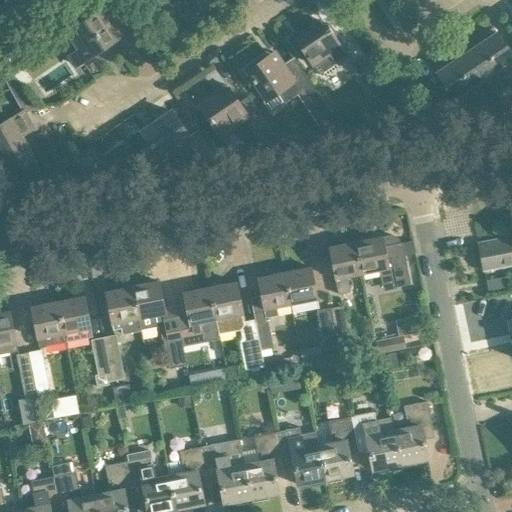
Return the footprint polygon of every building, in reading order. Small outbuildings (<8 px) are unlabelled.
[(72,0),(86,20),(67,32),(78,49),(69,55),(76,65),(117,38),(95,5),(102,0),(72,0)] [(349,59),(350,58),(328,26),(325,28),(320,20),(319,21),(319,22),(296,38),(322,77),(339,66),(336,62),(347,55),(349,59)] [(489,87),(504,77),(498,67),(511,57),(511,55),(496,32),(466,52),(483,77),(489,87)] [(274,52),(247,70),(253,78),(251,79),(254,83),(255,82),(267,99),(280,90),(288,101),(300,92),(274,52)] [(447,89),(436,97),(449,116),(464,114),(453,97),(483,77),(466,52),(436,72),(447,89)] [(374,96),(386,88),(368,61),(356,69),(374,96)] [(15,71),(4,77),(16,100),(29,92),(15,71)] [(252,132),(263,148),(280,145),(248,96),(238,102),(226,85),(211,95),(214,98),(200,107),(219,135),(234,125),(239,134),(248,134),(252,132)] [(328,137),(345,134),(316,91),(303,100),(328,137)] [(0,124),(0,156),(8,172),(33,158),(20,135),(33,128),(24,111),(0,124)] [(187,141),(199,159),(216,156),(198,129),(188,136),(171,111),(141,131),(160,159),(187,141)] [(74,160),(48,174),(54,183),(84,178),(74,160)] [(511,236),(478,243),(484,270),(511,264),(511,209),(511,210),(511,215),(511,236)] [(384,292),(411,287),(402,245),(400,245),(399,239),(392,235),(382,237),(382,236),(356,242),(361,273),(379,270),(384,292)] [(356,242),(329,247),(338,295),(350,292),(347,276),(361,273),(356,242)] [(310,267),(283,273),(291,312),(292,312),(290,304),(316,298),(310,267)] [(265,318),(291,312),(283,273),(257,278),(265,318)] [(167,326),(165,313),(158,281),(131,287),(140,331),(167,326)] [(236,282),(209,287),(215,319),(217,318),(221,336),(239,332),(244,324),(236,282)] [(122,335),(140,331),(131,287),(105,292),(113,330),(121,328),(122,335)] [(189,324),(215,319),(209,287),(183,293),(189,324)] [(92,336),(90,328),(84,296),(57,301),(65,342),(92,336)] [(57,301),(31,307),(39,347),(65,342),(57,301)] [(342,306),(329,309),(335,338),(348,335),(342,306)] [(323,340),(335,338),(329,309),(317,311),(323,340)] [(0,354),(17,351),(16,343),(9,311),(0,312),(0,354)] [(268,321),(255,323),(264,368),(266,368),(263,352),(273,350),(268,321)] [(246,372),(264,368),(255,323),(254,323),(254,324),(250,325),(249,324),(243,334),(244,338),(241,342),(246,372)] [(116,335),(103,338),(111,381),(125,379),(116,335)] [(193,336),(180,338),(186,366),(198,363),(193,336)] [(377,353),(405,348),(403,336),(375,341),(377,353)] [(99,384),(111,381),(103,338),(90,340),(99,384)] [(174,368),(186,366),(180,338),(169,341),(174,368)] [(41,350),(28,352),(37,397),(50,394),(41,350)] [(26,399),(37,397),(28,352),(17,355),(26,399)] [(396,352),(383,354),(385,367),(398,365),(396,352)] [(354,362),(340,365),(342,373),(356,371),(354,362)] [(283,374),(268,377),(271,389),(286,386),(283,374)] [(257,378),(255,389),(266,390),(268,380),(257,378)] [(180,393),(178,405),(189,406),(190,394),(180,393)] [(408,428),(393,431),(399,464),(427,458),(422,432),(432,430),(427,401),(403,406),(408,428)] [(124,408),(117,410),(119,421),(127,419),(124,408)] [(374,412),(351,417),(357,445),(367,443),(372,469),(399,464),(393,431),(379,433),(374,412)] [(90,415),(80,417),(83,431),(93,429),(90,415)] [(347,447),(357,445),(351,417),(329,421),(333,443),(318,446),(324,479),(352,473),(347,447)] [(42,419),(28,422),(30,433),(44,430),(42,419)] [(299,427),(277,432),(282,460),(292,458),(297,484),(324,479),(318,446),(315,431),(300,434),(299,427)] [(272,462),(282,460),(277,432),(254,436),(259,458),(243,461),(251,498),(278,492),(272,462)] [(239,439),(202,447),(208,475),(217,473),(223,503),(251,498),(243,461),(239,439)] [(198,477),(208,475),(202,447),(179,451),(184,473),(169,476),(176,509),(203,503),(198,477)] [(159,511),(176,509),(169,476),(155,479),(149,451),(127,455),(128,462),(133,490),(143,488),(147,511),(159,511)] [(127,511),(123,492),(133,490),(128,462),(106,467),(110,488),(95,491),(98,511),(127,511)] [(76,472),(71,473),(69,463),(51,466),(53,477),(60,509),(69,507),(69,511),(98,511),(95,491),(80,494),(76,472)] [(49,511),(60,509),(53,477),(31,482),(35,503),(20,506),(21,511),(49,511)] [(2,488),(0,487),(0,511),(21,511),(20,506),(6,509),(2,488)]
